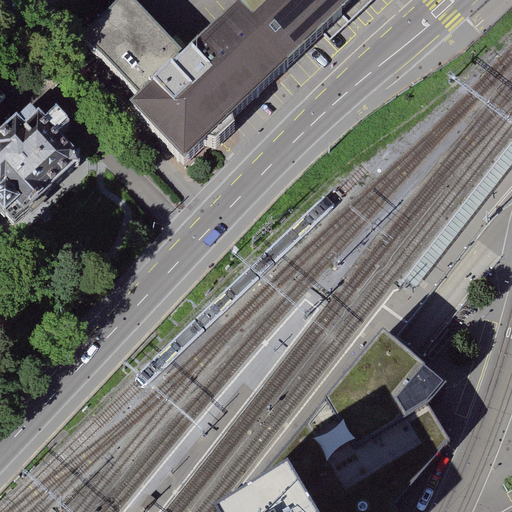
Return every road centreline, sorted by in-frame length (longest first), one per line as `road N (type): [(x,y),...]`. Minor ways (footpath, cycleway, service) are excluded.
road 1 (primary): [(0,454),(193,246),(451,0)]
road 2 (residential): [(511,357),(452,511)]
